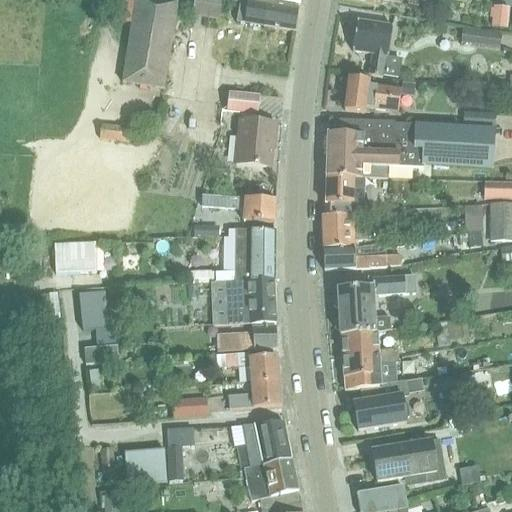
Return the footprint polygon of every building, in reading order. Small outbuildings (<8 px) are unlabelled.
[(132,25),(123,84),(164,91),(178,4),(151,0),(117,0),(114,22),(132,25)] [(194,0),(193,17),(220,20),(222,0),(194,0)] [(341,0),(341,2),(374,10),(376,1),(400,7),(401,0),(341,0)] [(240,1),(237,24),(263,29),(294,34),(298,10),(242,1),(240,1)] [(492,28),(506,29),(508,9),(494,8),(492,28)] [(394,29),(358,23),(353,54),(373,57),(369,78),(383,80),(387,59),(388,59),(394,29)] [(502,35),(460,30),(458,44),(501,49),(502,35)] [(366,111),(399,116),(402,94),(368,90),(369,83),(349,81),(345,114),(365,116),(366,111)] [(403,87),(402,98),(414,99),(415,88),(403,87)] [(229,94),(227,114),(241,116),(241,123),(237,167),(255,168),(271,170),(271,168),(273,143),(275,144),(277,126),(257,124),(258,117),(260,98),(260,97),(229,94)] [(495,130),(496,118),(465,116),(465,128),(495,130)] [(328,177),(328,181),(364,182),(366,182),(366,181),(389,182),(389,177),(389,170),(424,171),(424,169),(425,152),(494,156),(495,133),(479,132),(424,129),(395,128),(395,126),(330,124),(328,177)] [(102,127),(100,141),(138,146),(140,132),(102,127)] [(80,193),(81,175),(31,172),(30,190),(80,193)] [(328,181),(326,219),(355,219),(355,214),(365,214),(366,182),(364,182),(328,181)] [(511,186),(485,186),(485,202),(511,202),(511,186)] [(245,211),(244,224),(275,226),(276,202),(203,198),(202,209),(245,211)] [(511,243),(511,206),(492,206),(492,243),(511,243)] [(482,209),(466,209),(466,235),(469,235),(474,235),(481,234),(482,234),(482,209)] [(326,219),(323,219),(324,235),(374,233),(373,224),(355,224),(355,219),(326,219)] [(207,239),(207,228),(195,229),(195,239),(207,239)] [(213,274),(191,275),(192,286),(228,284),(236,284),(236,282),(274,281),(274,233),(236,232),(228,232),(228,238),(228,239),(224,239),(224,275),(213,275),(213,274)] [(374,233),(324,235),(325,252),(357,250),(357,243),(374,242),(374,233)] [(474,235),(469,235),(470,250),(482,249),(481,234),(474,235)] [(146,255),(161,255),(161,241),(146,241),(146,255)] [(55,248),(56,276),(97,275),(96,246),(55,248)] [(511,248),(500,251),(502,263),(511,261),(511,248)] [(357,250),(325,252),(326,274),(371,271),(388,270),(388,269),(402,268),(401,258),(358,260),(357,250)] [(40,253),(27,253),(27,266),(34,266),(34,272),(41,272),(40,253)] [(327,294),(329,339),(342,338),(377,336),(378,336),(391,334),(390,320),(376,320),(375,300),(416,298),(415,281),(374,283),(374,280),(368,280),(369,292),(327,294)] [(228,296),(223,298),(224,310),(229,312),(229,328),(276,326),(274,282),(274,281),(236,282),(236,284),(228,284),(228,296)] [(81,333),(106,331),(102,294),(77,297),(81,333)] [(446,325),(449,343),(469,340),(466,322),(446,325)] [(217,339),(218,355),(277,352),(276,329),(254,330),(254,337),(217,339)] [(440,329),(428,332),(431,348),(444,345),(440,329)] [(377,336),(342,338),(344,363),(362,362),(362,366),(380,365),(380,367),(396,366),(398,366),(397,353),(379,354),(378,336),(377,336)] [(120,365),(119,348),(85,351),(86,368),(120,365)] [(248,356),(217,359),(218,370),(251,368),(252,385),(278,383),(277,358),(249,360),(248,356)] [(397,386),(396,366),(380,367),(380,365),(362,366),(362,362),(344,363),(345,394),(362,392),(381,391),(381,389),(397,386)] [(458,367),(446,369),(448,377),(460,375),(458,367)] [(99,371),(90,372),(92,392),(100,391),(99,371)] [(485,371),(462,374),(464,387),(487,383),(485,371)] [(278,383),(252,385),(253,399),(230,400),(230,411),(280,408),(278,383)] [(365,404),(355,406),(359,434),(408,426),(407,422),(410,417),(408,406),(404,403),(403,399),(409,398),(406,384),(397,386),(381,389),(381,391),(362,392),(365,404)] [(172,404),(173,421),(208,418),(206,401),(172,404)] [(264,467),(292,461),(284,425),(243,428),(250,469),(264,467)] [(226,427),(227,445),(239,444),(237,426),(226,427)] [(168,450),(182,450),(186,450),(185,434),(167,434),(168,450)] [(373,454),(378,485),(414,479),(415,487),(447,482),(440,442),(373,454)] [(219,447),(202,452),(205,462),(222,458),(219,447)] [(182,450),(168,450),(170,483),(183,483),(182,450)] [(101,453),(104,484),(117,483),(113,452),(101,453)] [(125,455),(127,487),(167,484),(165,452),(125,455)] [(252,504),(258,502),(260,511),(269,511),(301,504),(292,461),(264,467),(250,469),(245,471),(252,504)] [(218,496),(216,482),(193,485),(194,498),(218,496)] [(393,511),(407,509),(403,489),(357,497),(360,511),(393,511)] [(482,489),(473,491),(475,499),(484,496),(482,489)] [(104,498),(104,511),(116,511),(117,499),(104,498)]
